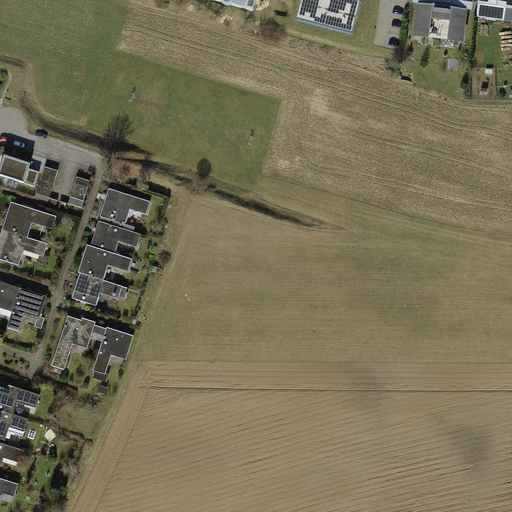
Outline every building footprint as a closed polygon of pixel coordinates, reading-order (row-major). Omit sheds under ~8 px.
[(216,0),(254,13),(257,0),(216,0)] [(357,0),(295,0),(291,15),(351,31),(359,0),(357,0)] [(420,0),(417,36),(438,39),(442,0),(420,0)] [(467,0),(442,0),(438,39),(462,42),(467,0)] [(511,0),(479,0),(477,17),(503,21),(505,9),(511,9),(511,0)] [(31,164),(5,156),(0,170),(0,174),(36,186),(40,173),(29,169),(31,164)] [(59,174),(48,169),(39,195),(50,199),(59,174)] [(89,183),(78,180),(70,204),(81,208),(89,183)] [(111,191),(77,298),(100,306),(104,293),(123,299),(126,288),(107,282),(112,267),(132,274),(137,259),(120,254),(123,244),(140,249),(145,234),(126,228),(132,212),(149,218),(154,205),(111,191)] [(13,204),(0,247),(0,259),(20,265),(25,250),(45,256),(49,244),(32,239),(36,224),(56,230),(59,218),(13,204)] [(49,300),(0,285),(0,311),(14,316),(10,329),(23,333),(27,319),(42,323),(49,300)] [(70,317),(54,367),(68,371),(75,351),(86,355),(91,340),(105,345),(96,373),(108,377),(114,357),(129,362),(136,338),(70,317)] [(0,382),(0,491),(11,495),(14,484),(0,479),(0,477),(5,460),(19,464),(23,449),(7,444),(12,429),(25,432),(28,420),(16,417),(20,402),(40,408),(44,396),(0,382)]
